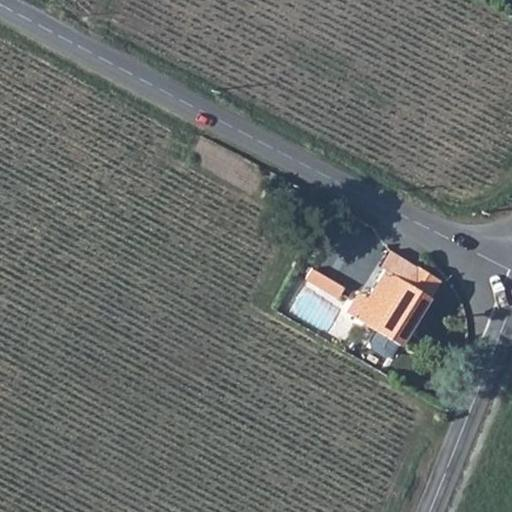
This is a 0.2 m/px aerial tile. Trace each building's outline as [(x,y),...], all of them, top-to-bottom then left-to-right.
[(354,217),(326,201),(318,216),(346,232),(354,217)] [(395,343),(396,344),(437,279),(416,265),(414,266),(389,251),(379,266),(384,270),(366,298),(362,304),(353,299),(345,312),(375,330),(368,342),(369,347),(382,356),(388,354),(395,343)] [(326,277),(310,268),(304,279),(319,288),(322,283),(326,277)] [(343,287),(326,277),(322,283),(339,293),(343,287)] [(357,292),(353,299),(362,304),(366,298),(357,292)]
